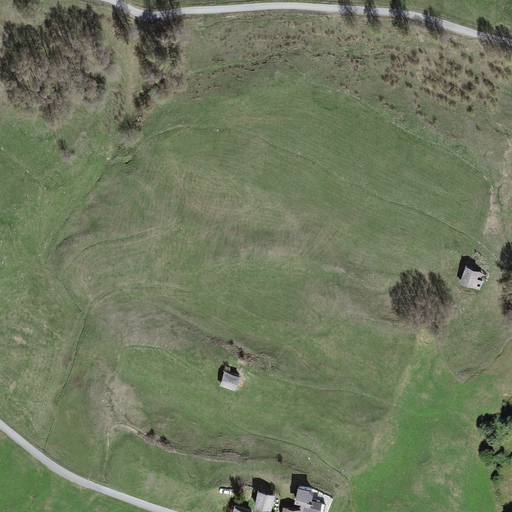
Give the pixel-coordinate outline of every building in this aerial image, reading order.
[(479,269),(463,262),(456,278),(473,285),(479,269)] [(237,374),(223,369),(219,382),(234,386),(237,374)] [(312,487),(297,484),(294,495),(310,498),(312,487)] [(274,493),(257,488),(253,503),(270,507),(274,493)] [(319,511),(321,500),(310,498),(307,508),(319,511)]
